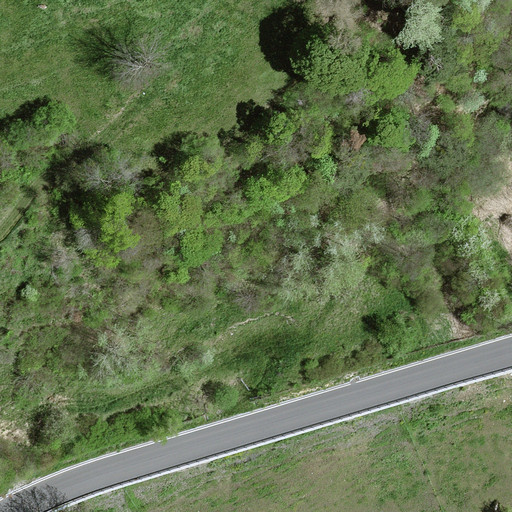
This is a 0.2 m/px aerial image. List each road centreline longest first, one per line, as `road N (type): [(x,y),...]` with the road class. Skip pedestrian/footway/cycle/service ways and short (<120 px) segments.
road 1 (tertiary): [(8,511),(122,466),(511,351)]
road 2 (track): [(223,437),(220,410),(269,372),(284,345),(277,338),(186,369),(135,397),(43,408),(0,431)]
road 3 (track): [(0,233),(36,188),(131,104)]
